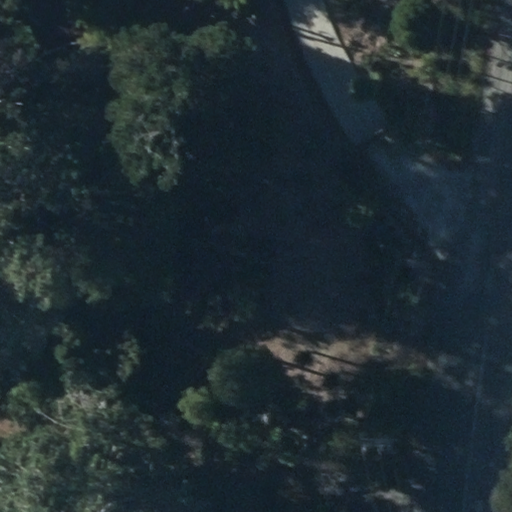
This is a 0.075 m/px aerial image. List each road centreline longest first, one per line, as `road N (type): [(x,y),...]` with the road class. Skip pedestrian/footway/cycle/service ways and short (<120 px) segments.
road 1 (residential): [(466,511),(478,377),(511,202)]
road 2 (unknown): [(504,242),(334,0)]
